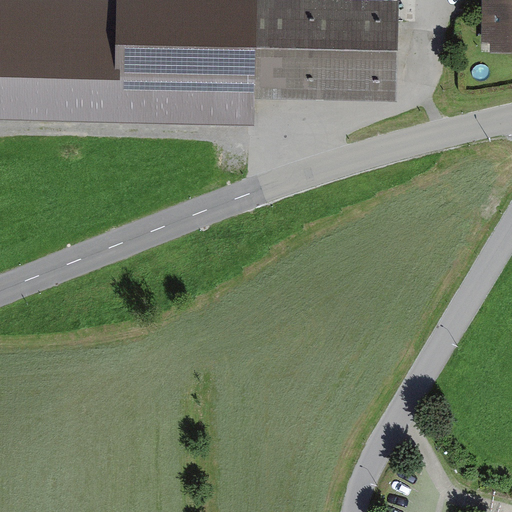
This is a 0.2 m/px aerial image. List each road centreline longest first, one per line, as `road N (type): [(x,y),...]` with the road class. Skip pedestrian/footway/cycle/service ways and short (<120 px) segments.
road 1 (tertiary): [(511,120),(307,173),(0,293)]
road 2 (track): [(307,173),(309,136),(409,102),(425,76),(443,0)]
road 3 (unclassified): [(402,411),(511,229)]
road 4 (residential): [(402,411),(438,472),(463,495),(510,511)]
